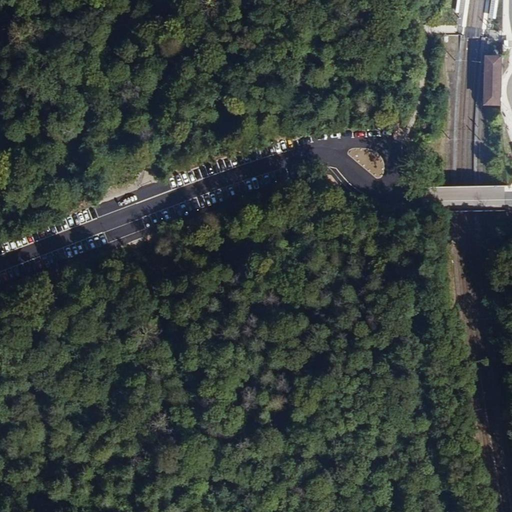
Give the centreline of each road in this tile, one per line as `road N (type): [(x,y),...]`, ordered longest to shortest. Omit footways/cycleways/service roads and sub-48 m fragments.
road 1 (tertiary): [(0,264),(234,175),(324,153)]
road 2 (unknown): [(145,209),(215,511)]
road 3 (track): [(123,217),(18,0)]
road 4 (track): [(145,209),(162,0)]
road 5 (track): [(421,29),(420,102),(392,153)]
road 6 (tertiary): [(385,193),(406,200),(511,199)]
